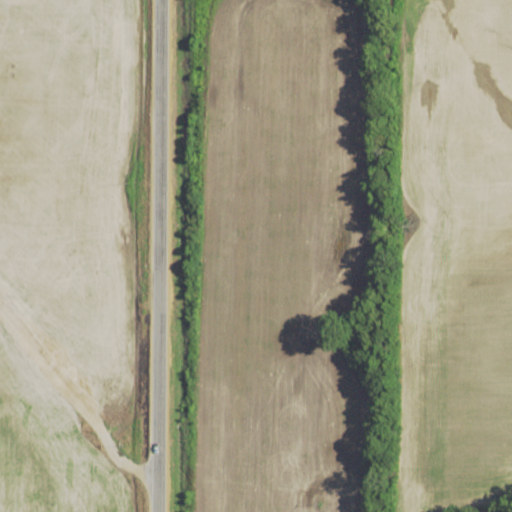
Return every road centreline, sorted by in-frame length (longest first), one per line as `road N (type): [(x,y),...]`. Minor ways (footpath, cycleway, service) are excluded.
road 1 (tertiary): [(150,511),(153,0)]
road 2 (residential): [(0,315),(151,483)]
